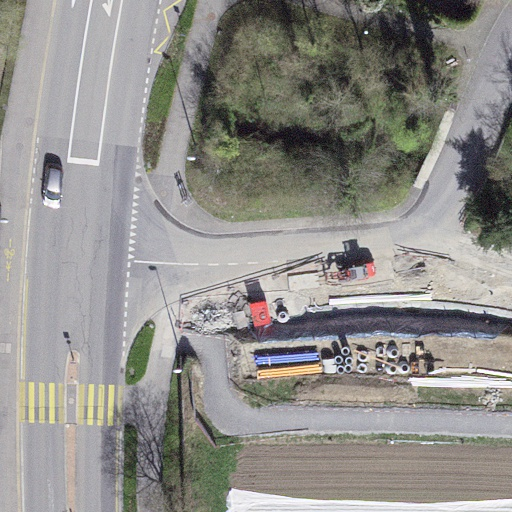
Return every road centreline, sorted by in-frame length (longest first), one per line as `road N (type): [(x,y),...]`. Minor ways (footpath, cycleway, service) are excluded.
road 1 (residential): [(163,262),(158,334),(215,348),(226,419),(511,426)]
road 2 (residential): [(163,262),(247,263),(430,244)]
road 3 (primary): [(84,259),(122,0)]
road 4 (primary): [(72,511),(84,259)]
